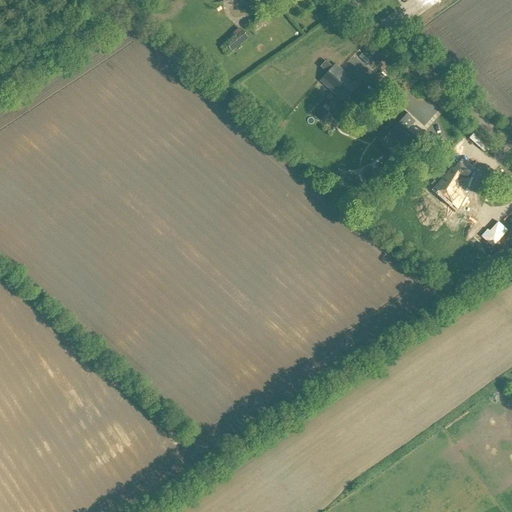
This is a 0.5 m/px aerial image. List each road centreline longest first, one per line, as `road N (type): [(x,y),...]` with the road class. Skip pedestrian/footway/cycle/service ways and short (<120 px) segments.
road 1 (unclassified): [(511,149),(346,0)]
road 2 (unclassified): [(129,0),(0,84)]
